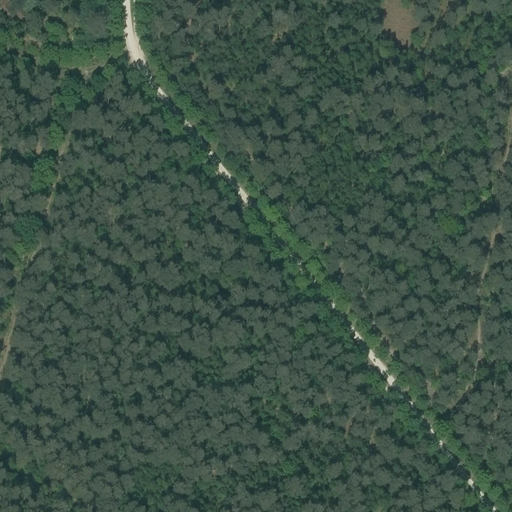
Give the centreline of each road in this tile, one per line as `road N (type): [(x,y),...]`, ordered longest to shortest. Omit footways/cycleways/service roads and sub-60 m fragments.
road 1 (track): [(125,0),(130,47),(148,79),(494,511)]
road 2 (track): [(0,379),(83,84),(138,45)]
road 3 (track): [(511,117),(491,207),(477,375),(429,444)]
